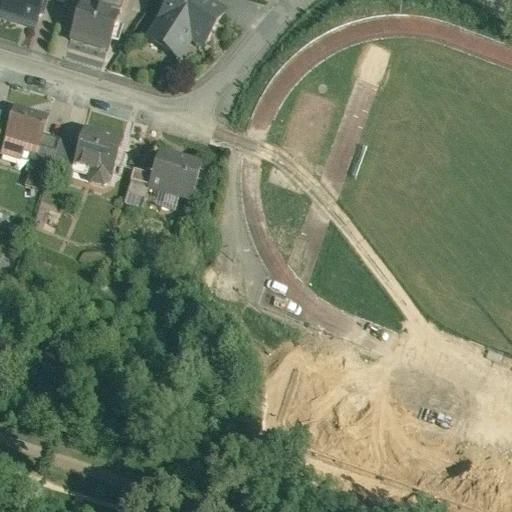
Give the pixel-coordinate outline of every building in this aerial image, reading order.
[(3,0),(0,12),(0,18),(37,30),(46,0),(3,0)] [(101,0),(100,6),(114,11),(121,13),(125,0),(101,0)] [(216,3),(210,0),(172,0),(165,10),(144,41),(178,63),(191,44),(204,52),(230,13),(216,3)] [(158,0),(156,4),(165,10),(172,0),(158,0)] [(83,1),(71,41),(109,53),(120,19),(112,17),(114,11),(100,6),(83,1)] [(51,116),(16,105),(0,154),(20,161),(23,152),(38,156),(51,116)] [(123,141),(85,129),(80,145),(74,164),(98,171),(99,167),(113,172),(123,141)] [(74,164),(80,145),(68,141),(62,160),(74,164)] [(203,162),(162,148),(155,170),(153,176),(149,189),(157,191),(177,198),(175,205),(191,210),(195,200),(191,199),(203,162)] [(150,170),(146,173),(134,169),(130,182),(134,184),(149,189),(153,176),(155,170),(150,170)] [(44,177),(28,172),(24,185),(40,190),(44,177)] [(149,189),(134,184),(131,193),(137,194),(146,198),(149,189)] [(177,198),(157,191),(153,203),(173,210),(175,205),(177,198)] [(146,198),(137,194),(133,205),(143,208),(146,198)] [(444,467),(467,401),(341,359),(328,399),(314,394),(310,405),(379,428),(374,443),(444,467)] [(511,459),(504,472),(502,480),(511,483),(511,459)]
